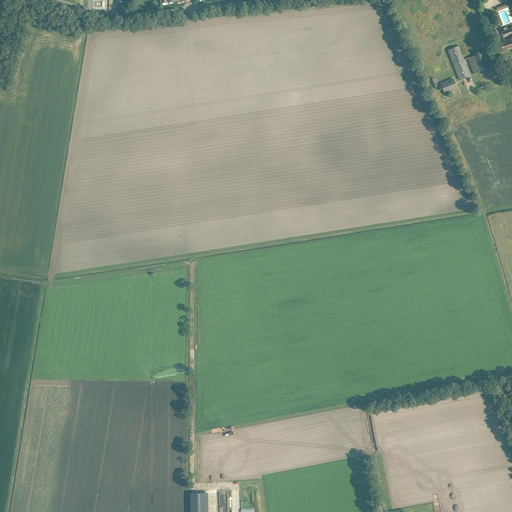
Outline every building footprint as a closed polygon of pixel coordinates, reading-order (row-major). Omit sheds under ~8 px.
[(505,19),(511,16),(511,13),(511,11),(511,10),(511,6),(511,7),(510,2),(501,4),(505,19)] [(511,24),(501,29),(503,35),(511,31),(511,24)] [(511,37),(500,42),(503,52),(511,48),(511,37)] [(459,80),(470,75),(459,46),(448,50),(459,80)] [(480,72),(474,56),(468,58),(474,74),(480,72)] [(443,88),(445,93),(449,91),(449,90),(451,89),(452,90),(457,88),(455,84),(453,78),(446,82),(441,84),(443,88)] [(206,511),(206,493),(190,493),(190,511),(206,511)]
